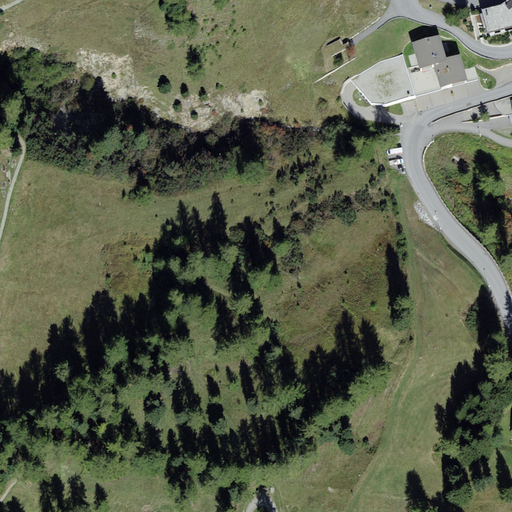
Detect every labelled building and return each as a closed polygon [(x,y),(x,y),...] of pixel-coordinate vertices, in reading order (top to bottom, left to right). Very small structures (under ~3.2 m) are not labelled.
[(511,0),(509,0),(491,11),(489,29),(505,31),(511,28),(511,0)] [(430,67),(437,92),(464,84),(460,72),(456,58),(443,62),(437,39),(410,47),(417,71),(430,67)] [(350,80),(371,105),(386,106),(393,104),(416,98),(409,73),(404,56),(380,63),(350,80)] [(409,73),(416,98),(437,92),(430,67),(417,71),(409,73)] [(464,84),(464,85),(479,81),(476,67),(460,72),(464,84)]
